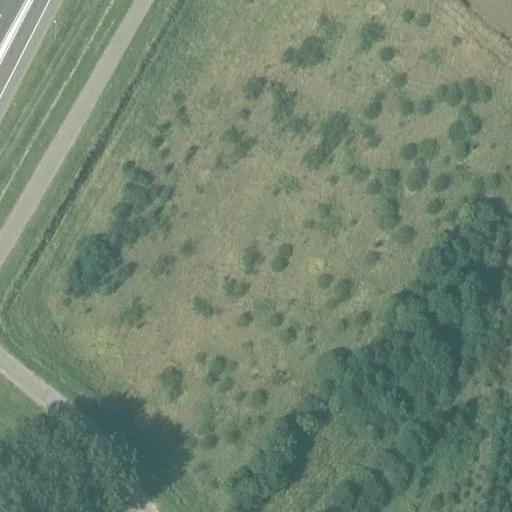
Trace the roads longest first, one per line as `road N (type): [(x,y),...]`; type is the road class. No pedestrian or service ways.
road 1 (unclassified): [(0,253),(141,0)]
road 2 (unclassified): [(148,511),(103,450),(0,359)]
